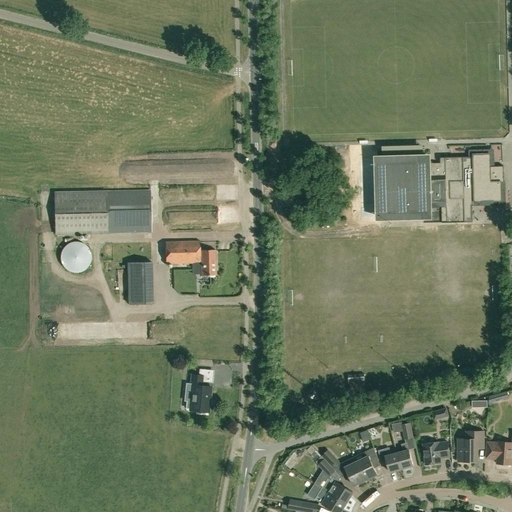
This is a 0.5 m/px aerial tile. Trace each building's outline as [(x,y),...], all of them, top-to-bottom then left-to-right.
[(504,166),(490,166),(489,154),(474,155),(474,157),(440,158),(440,163),(428,163),(428,158),(378,159),(379,217),(429,216),(429,220),(442,220),(442,223),(472,222),(472,206),(475,206),(475,201),(501,200),(501,183),(504,183),(504,166)] [(150,190),(98,191),(54,192),(54,234),(99,233),(151,232),(150,190)] [(481,237),(479,227),(468,229),(470,239),(481,237)] [(191,263),(191,265),(173,266),(174,291),(200,290),(200,275),(215,275),(215,249),(199,250),(199,240),(165,241),(165,264),(191,263)] [(74,241),(71,242),(68,243),(64,246),(61,251),(60,255),(60,258),(61,263),(63,267),(66,270),(72,272),(77,273),(83,271),(87,267),(89,264),(91,261),(91,257),(90,253),(88,248),(85,244),(80,242),(74,241)] [(459,263),(466,261),(465,254),(458,255),(459,263)] [(152,262),(135,262),(127,263),(127,265),(122,265),(122,268),(127,268),(128,304),(153,304),(152,262)] [(160,325),(130,325),(131,338),(160,337),(160,325)] [(215,381),(215,368),(204,368),(204,380),(215,381)] [(202,386),(203,375),(191,374),(190,385),(192,385),(190,411),(207,412),(208,399),(209,400),(210,386),(202,386)] [(489,404),(509,398),(507,391),(489,396),(489,400),(489,404)] [(448,416),(446,409),(433,413),(434,419),(448,416)] [(413,437),(410,423),(402,425),(405,439),(413,437)] [(484,446),(484,431),(466,431),(466,439),(458,439),(458,461),(464,461),(464,462),(478,462),(478,446),(484,446)] [(511,465),(511,458),(511,441),(511,442),(499,441),(499,443),(488,442),(486,458),(497,459),(497,463),(500,464),(500,465),(501,467),(507,468),(508,466),(508,464),(511,465)] [(441,463),(440,458),(450,457),(448,442),(438,443),(438,442),(423,444),(426,465),(441,463)] [(401,444),(403,451),(397,453),(401,469),(413,466),(407,443),(401,444)] [(363,459),(356,462),(365,480),(377,474),(372,464),(378,460),(373,447),(360,454),(363,459)] [(378,450),(381,462),(387,461),(390,472),(401,469),(397,453),(391,454),(389,448),(378,450)] [(339,462),(328,450),(322,456),(333,467),(339,462)] [(293,459),(296,454),(297,454),(294,452),(284,464),(291,469),(296,462),(293,459)] [(315,461),(318,464),(324,459),(322,456),(315,461)] [(353,485),(358,483),(359,485),(365,482),(364,480),(365,480),(356,462),(354,457),(340,463),(346,474),(348,474),(353,485)] [(318,465),(329,476),(335,471),(324,459),(318,465)] [(353,493),(332,479),(331,481),(328,479),(322,488),(325,490),(329,493),(346,504),(353,493)] [(318,502),(334,511),(340,511),(346,504),(329,493),(325,490),(318,502)] [(316,511),(318,504),(303,501),(303,502),(291,500),(289,509),(301,511),(304,511),(316,511)]
